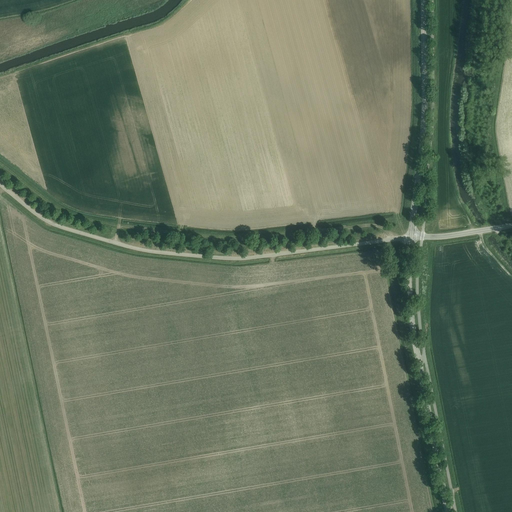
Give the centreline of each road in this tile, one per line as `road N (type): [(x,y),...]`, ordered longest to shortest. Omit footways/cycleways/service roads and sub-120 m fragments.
road 1 (unclassified): [(411,237),(242,260),(149,251),(58,225),(0,185)]
road 2 (track): [(388,239),(370,224),(228,237),(79,219),(0,163)]
road 3 (tertiary): [(447,511),(411,319),(411,237)]
road 4 (tertiary): [(411,237),(423,129),(423,0)]
